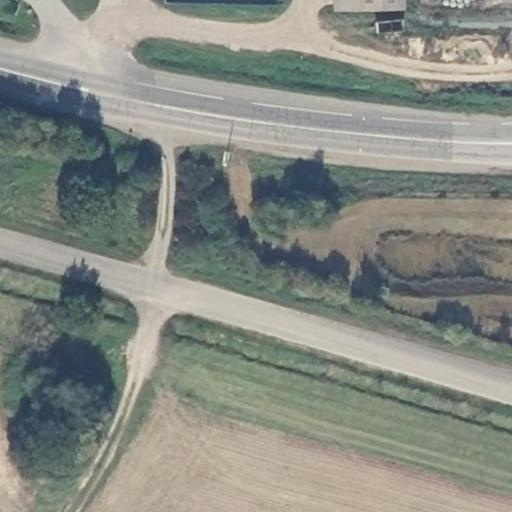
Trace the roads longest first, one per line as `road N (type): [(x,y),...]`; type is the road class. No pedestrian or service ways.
road 1 (unclassified): [(511,388),(0,243)]
road 2 (primary): [(364,134),(158,106),(0,69)]
road 3 (track): [(64,511),(104,458),(152,333),(158,286)]
road 4 (primary): [(364,134),(511,153)]
road 5 (primary): [(511,136),(364,134)]
